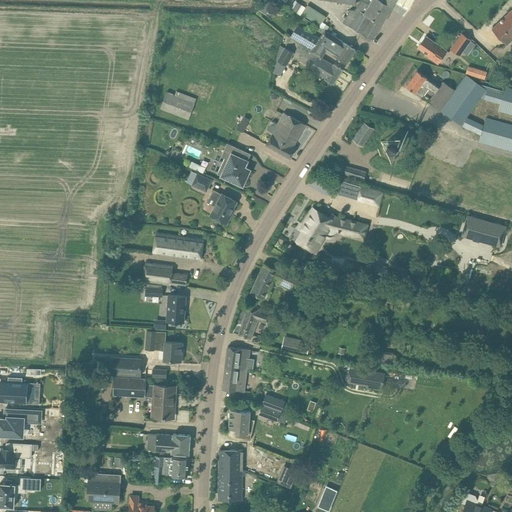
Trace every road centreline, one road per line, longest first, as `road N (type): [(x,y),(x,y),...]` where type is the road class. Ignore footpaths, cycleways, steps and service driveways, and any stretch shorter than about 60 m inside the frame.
road 1 (tertiary): [(203,511),(207,405),(241,280),(384,52),(427,0)]
road 2 (unknown): [(361,90),(459,134),(493,116),(511,120)]
